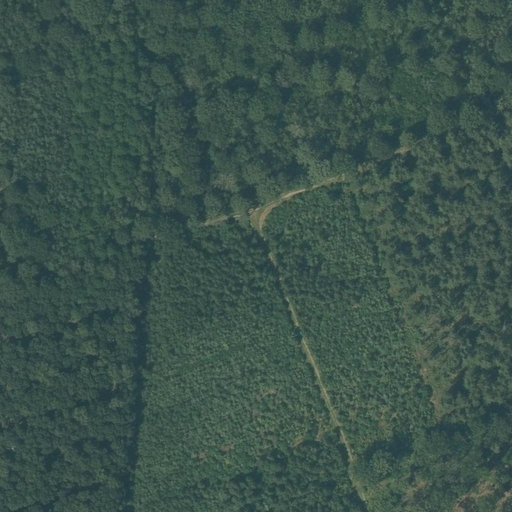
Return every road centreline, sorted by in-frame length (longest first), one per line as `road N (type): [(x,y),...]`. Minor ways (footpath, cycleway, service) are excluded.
road 1 (track): [(262,208),(255,226),(365,511)]
road 2 (track): [(0,294),(79,254),(262,208)]
road 3 (track): [(511,109),(262,208)]
